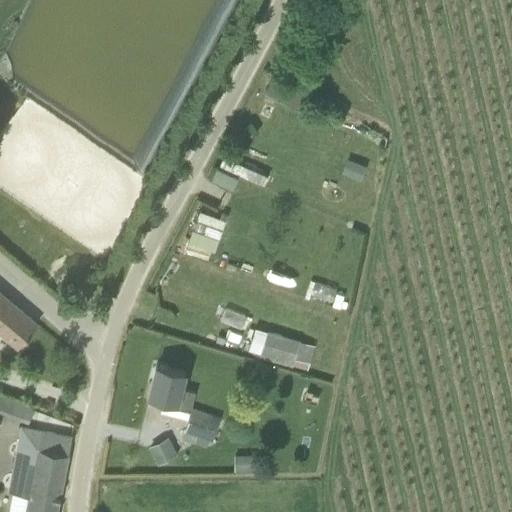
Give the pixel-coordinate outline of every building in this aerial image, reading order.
[(367,166),(352,161),(347,176),(361,181),(367,166)] [(212,178),(233,186),(237,175),(216,167),(212,178)] [(200,211),(198,219),(222,228),(225,219),(200,211)] [(219,248),(219,231),(189,230),(189,248),(219,248)] [(84,296),(95,295),(92,281),(88,279),(84,279),(82,284),(84,296)] [(0,331),(18,347),(38,324),(0,291),(0,331)] [(301,339),(268,330),(260,357),(293,366),(293,369),(308,373),(315,350),(299,346),(301,339)] [(185,372),(156,365),(149,395),(176,402),(175,408),(190,411),(195,392),(181,388),(185,372)] [(0,406),(22,415),(27,402),(0,390),(0,406)] [(185,431),(213,441),(221,416),(193,407),(185,431)] [(21,426),(12,476),(8,491),(29,495),(25,511),(56,511),(68,453),(72,436),(21,426)] [(150,445),(159,463),(178,453),(169,435),(150,445)]
